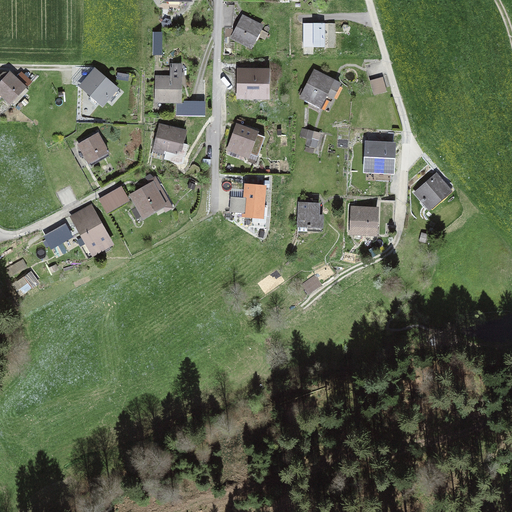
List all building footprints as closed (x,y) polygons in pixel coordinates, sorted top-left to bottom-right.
[(241,16),(230,41),(252,50),(263,25),(241,16)] [(337,22),(304,21),(304,52),(313,52),(314,46),(336,47),(337,22)] [(163,29),(153,30),(154,53),(164,53),(163,29)] [(156,75),(155,103),(182,104),(182,65),(172,64),(172,75),(156,75)] [(236,71),(236,100),(270,100),(270,71),(236,71)] [(313,71),(300,101),(323,111),(336,81),(313,71)] [(0,82),(0,96),(9,104),(25,86),(9,72),(0,82)] [(85,89),(103,105),(117,89),(99,73),(85,89)] [(371,83),(375,97),(387,93),(382,80),(371,83)] [(237,124),(227,152),(250,160),(259,132),(237,124)] [(160,125),(154,152),(180,158),(186,131),(160,125)] [(320,134),(303,128),(301,136),(308,138),(306,144),(316,147),(320,134)] [(78,145),(89,164),(109,153),(99,133),(78,145)] [(395,143),(365,142),(364,172),(393,173),(395,143)] [(414,194),(430,212),(452,192),(437,174),(414,194)] [(129,196),(142,220),(168,206),(154,182),(129,196)] [(265,185),(246,184),(245,199),(231,198),(231,215),(264,216),(265,185)] [(299,203),(299,228),(320,228),(320,203),(299,203)] [(71,218),(94,256),(114,244),(91,206),(71,218)] [(355,206),(354,234),(377,236),(378,208),(355,206)] [(52,247),(74,234),(66,220),(44,233),(52,247)] [(24,257),(5,266),(11,280),(31,271),(24,257)] [(329,266),(301,284),(308,293),(335,274),(329,266)] [(32,269),(12,284),(21,295),(40,279),(32,269)]
